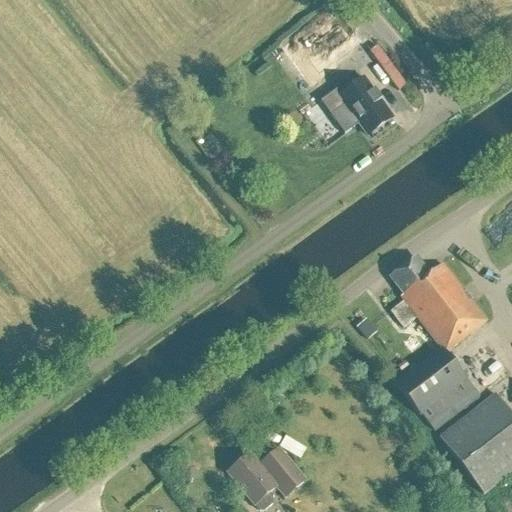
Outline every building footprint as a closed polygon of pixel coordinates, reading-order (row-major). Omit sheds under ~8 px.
[(339,19),(301,47),(319,72),(358,44),(339,19)] [(359,83),(349,70),(329,85),(367,138),(392,120),(364,80),(359,83)] [(429,277),(416,260),(390,280),(403,297),(400,299),(403,303),(389,314),(402,330),(416,319),(440,351),(394,387),(419,419),(421,417),(434,434),(479,399),(445,355),(486,323),(442,266),(429,277)] [(366,342),(376,334),(365,321),(355,330),(366,342)] [(511,418),(494,395),(438,439),(483,497),(511,474),(511,418)] [(250,456),(227,475),(256,511),(265,511),(272,506),(272,501),(268,496),(277,489),(276,488),(286,481),(295,492),(305,483),(278,450),(258,466),(250,456)]
